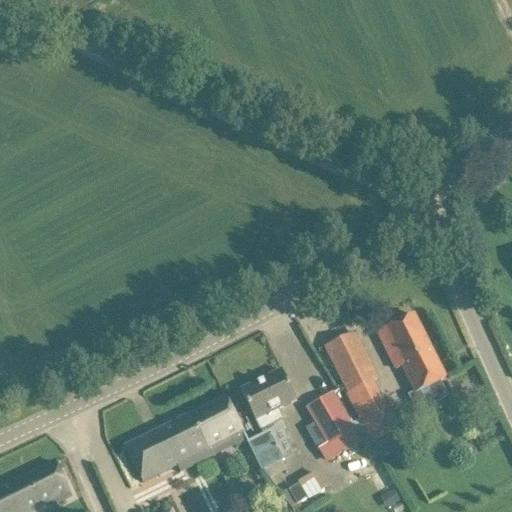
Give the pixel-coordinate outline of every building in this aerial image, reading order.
[(378,334),(397,371),(403,368),(416,394),(445,380),(413,316),(378,334)] [(395,435),(398,433),(373,383),(377,381),(354,334),(325,348),(348,395),(346,396),(371,446),(374,445),(382,460),(402,450),(395,435)] [(256,423),(256,422),(260,431),(282,419),(278,411),(297,402),(282,371),(240,392),(256,423)] [(361,444),(334,395),(308,410),(328,446),(321,449),(329,463),(361,444)] [(226,400),(192,416),(209,451),(210,451),(209,450),(231,439),(234,446),(245,441),(245,440),(236,420),(226,400)] [(143,484),(209,451),(192,416),(125,448),(143,484)] [(247,445),(262,473),(285,462),(270,433),(247,445)] [(55,464),(10,486),(22,511),(34,511),(42,508),(41,506),(58,498),(60,502),(72,497),(69,492),(55,464)] [(308,500),(299,485),(289,492),(298,506),(308,500)] [(0,511),(22,511),(10,486),(0,491),(0,511)]
